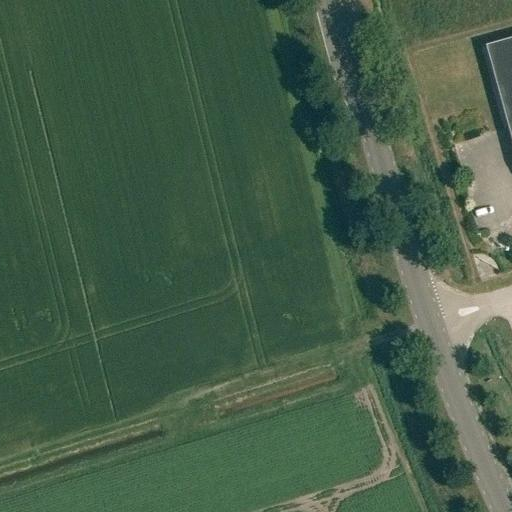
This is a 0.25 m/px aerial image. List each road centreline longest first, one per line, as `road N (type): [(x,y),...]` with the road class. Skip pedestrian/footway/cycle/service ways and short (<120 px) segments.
road 1 (primary): [(429,324),(344,0)]
road 2 (primary): [(509,511),(429,324)]
